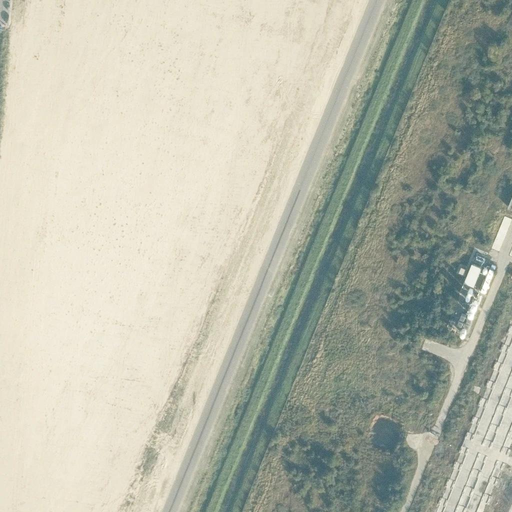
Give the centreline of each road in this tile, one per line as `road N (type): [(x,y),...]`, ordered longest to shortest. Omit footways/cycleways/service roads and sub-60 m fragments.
road 1 (unclassified): [(168,511),(372,0)]
road 2 (unknown): [(402,511),(511,245)]
